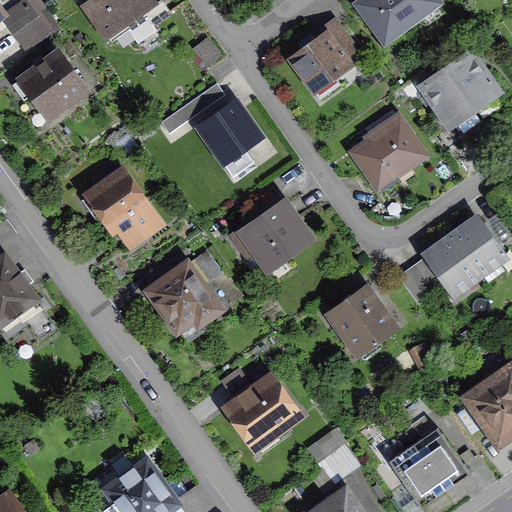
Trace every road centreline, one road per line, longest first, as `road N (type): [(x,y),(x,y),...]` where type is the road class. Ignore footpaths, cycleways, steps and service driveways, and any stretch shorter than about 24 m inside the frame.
road 1 (residential): [(0,174),(245,511)]
road 2 (residential): [(235,53),(373,236),(408,233),(511,164)]
